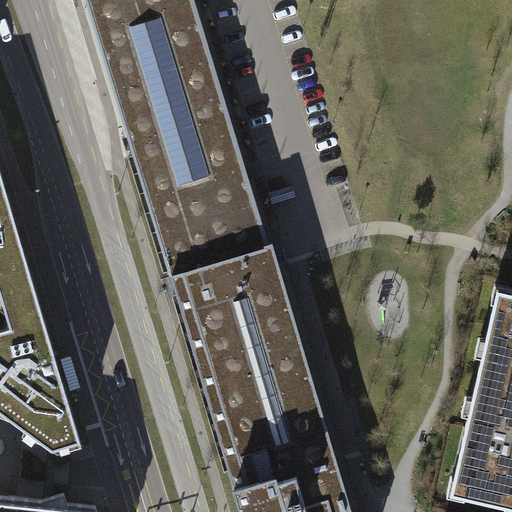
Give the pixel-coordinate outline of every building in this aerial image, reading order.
[(86,0),(170,273),(171,273),(269,243),(194,0),(86,0)] [(0,406),(44,439),(45,438),(59,448),(80,442),(0,173),(0,406)] [(271,192),(269,192),(273,204),(296,196),(293,185),(271,192)] [(269,243),(171,273),(174,285),(242,511),(353,511),(273,242),(269,243)] [(511,290),(498,287),(478,375),(511,383),(511,290)] [(511,383),(478,375),(451,490),(511,504),(511,383)] [(98,511),(96,503),(0,493),(0,511),(98,511)]
